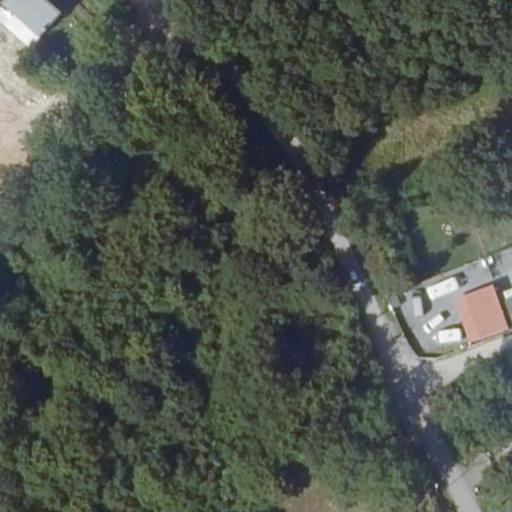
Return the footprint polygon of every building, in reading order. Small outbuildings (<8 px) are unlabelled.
[(27,22),(42,0),(19,0),(12,7),(27,22)] [(48,0),(42,0),(27,22),(47,43),(69,21),(48,0)] [(511,249),(492,256),(500,281),(511,276),(511,249)] [(409,293),(420,322),(448,312),(437,282),(409,293)] [(452,300),(468,345),(509,330),(492,285),(452,300)] [(436,352),(459,345),(455,333),(433,340),(436,352)]
